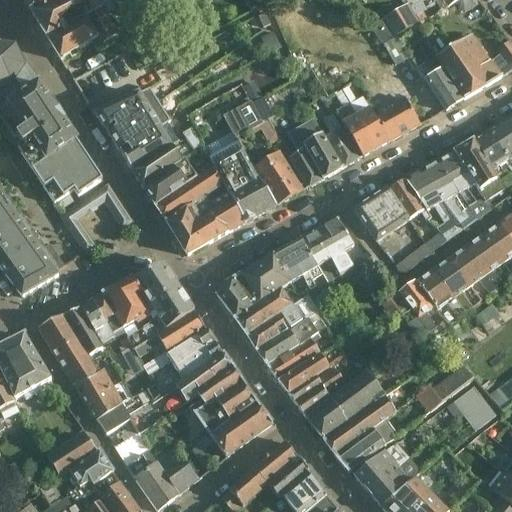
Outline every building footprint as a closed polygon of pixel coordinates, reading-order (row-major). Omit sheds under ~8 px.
[(19,0),(28,15),(30,15),(58,0),(19,0)] [(58,0),(30,15),(60,66),(63,64),(62,61),(97,42),(102,50),(120,38),(106,16),(116,10),(109,0),(99,0),(99,1),(98,0),(58,0)] [(420,25),(410,11),(402,0),(398,0),(401,6),(404,9),(394,16),(370,31),(378,43),(379,42),(381,47),(383,46),(397,38),(420,25)] [(402,0),(410,11),(427,0),(402,0)] [(427,0),(410,11),(420,25),(427,21),(423,14),(427,11),(426,10),(436,4),(438,9),(441,7),(444,11),(448,8),(455,4),(462,0),(427,0)] [(458,11),(465,15),(478,7),(477,0),(476,0),(462,0),(455,4),(458,11)] [(265,15),(258,18),(263,29),(270,26),(265,15)] [(261,40),(268,53),(279,48),(272,35),(261,40)] [(471,36),(437,59),(463,102),(464,103),(500,80),(511,72),(511,45),(509,42),(496,52),(498,55),(499,57),(489,63),(471,36)] [(383,46),(396,68),(410,60),(397,39),(397,38),(383,46)] [(423,39),(415,44),(427,65),(417,70),(424,81),(445,112),(446,113),(463,102),(437,59),(435,60),(423,39)] [(36,180),(55,207),(74,194),(78,199),(103,182),(77,146),(78,146),(38,86),(26,68),(24,69),(15,48),(0,47),(0,98),(6,107),(0,111),(0,135),(21,157),(11,165),(26,187),(36,180)] [(348,88),(342,92),(350,106),(357,117),(358,116),(376,152),(388,145),(389,144),(375,120),(369,110),(362,99),(356,103),(348,88)] [(150,90),(95,117),(107,136),(158,103),(150,90)] [(379,118),(375,120),(389,144),(420,127),(405,100),(378,116),(379,118)] [(158,103),(107,136),(119,155),(166,124),(167,125),(171,123),(158,103)] [(231,135),(203,150),(214,169),(224,188),(228,196),(245,226),(274,210),(253,170),(237,140),(241,138),(244,142),(261,133),(259,128),(263,126),(260,122),(251,103),(223,119),(231,135)] [(350,106),(336,114),(342,125),(362,160),(376,152),(358,116),(357,117),(350,106)] [(323,139),(341,173),(360,162),(359,160),(358,160),(341,130),(332,116),(322,121),(330,136),(324,139),(323,139)] [(511,117),(503,123),(511,135),(511,117)] [(288,161),(307,193),(322,184),(341,173),(323,139),(324,139),(313,121),(287,136),(298,155),(288,161)] [(263,126),(259,128),(261,133),(270,148),(280,143),(268,123),(263,126)] [(511,135),(503,123),(487,133),(507,164),(506,165),(511,174),(511,135)] [(166,124),(119,155),(131,173),(171,148),(179,143),(178,141),(178,142),(167,125),(166,124)] [(191,129),(182,135),(193,151),(201,146),(191,129)] [(474,142),(472,143),(498,181),(499,184),(509,177),(506,172),(503,174),(500,169),(506,165),(507,164),(487,133),(474,142)] [(472,143),(453,156),(491,212),(494,210),(489,202),(504,192),(499,184),(498,181),(472,143)] [(171,148),(131,173),(144,192),(187,165),(185,162),(181,164),(171,148)] [(280,154),(253,170),(274,210),(277,208),(277,209),(303,193),(280,154)] [(453,156),(438,164),(478,221),(491,212),(453,156)] [(438,164),(421,173),(444,204),(464,231),(473,225),(474,225),(478,221),(438,164)] [(187,165),(144,192),(154,207),(155,209),(195,181),(196,181),(187,165)] [(165,224),(186,259),(228,235),(245,226),(228,196),(211,205),(209,202),(215,199),(213,195),(224,188),(214,169),(212,171),(196,181),(195,181),(206,199),(165,224)] [(421,173),(404,182),(405,182),(426,214),(427,214),(434,209),(443,225),(444,226),(436,231),(439,235),(440,234),(447,243),(457,236),(463,232),(464,231),(444,204),(421,173)] [(195,181),(155,209),(165,224),(206,199),(195,181)] [(387,191),(409,222),(420,215),(426,224),(431,220),(427,214),(426,214),(405,182),(388,192),(387,191)] [(88,253),(134,220),(108,185),(63,218),(88,253)] [(387,191),(354,212),(375,245),(409,223),(409,222),(387,191)] [(0,269),(22,299),(59,278),(56,274),(65,268),(49,246),(40,252),(0,196),(0,269)] [(511,215),(499,225),(511,244),(511,215)] [(338,220),(320,231),(329,247),(320,252),(326,264),(325,265),(329,270),(332,268),(340,281),(352,273),(352,272),(371,260),(367,254),(349,266),(341,253),(351,248),(337,223),(339,222),(338,220)] [(511,259),(511,244),(499,225),(482,237),(503,266),(503,265),(511,259)] [(320,231),(302,241),(322,276),(320,278),(325,287),(335,281),(329,270),(325,265),(326,264),(320,252),(329,247),(320,231)] [(434,238),(426,245),(433,255),(447,243),(440,234),(439,235),(434,238)] [(466,249),(497,293),(506,286),(495,272),(498,269),(510,284),(511,282),(511,276),(503,265),(503,266),(482,237),(466,249)] [(287,249),(273,257),(276,263),(280,260),(283,266),(281,268),(283,271),(280,272),(288,287),(291,285),(302,279),(310,293),(317,289),(312,282),(320,278),(322,276),(302,241),(301,240),(287,249)] [(426,245),(395,268),(398,273),(406,275),(425,261),(433,255),(426,245)] [(480,282),(490,297),(497,293),(466,249),(450,260),(470,289),(480,282)] [(273,257),(259,266),(264,275),(274,292),(261,300),(263,303),(281,291),(282,291),(288,287),(280,272),(283,271),(281,268),(283,266),(280,260),(276,263),(273,257)] [(433,272),(464,316),(473,309),(462,295),(470,289),(450,260),(433,272)] [(162,265),(134,282),(153,321),(153,322),(165,313),(159,301),(177,288),(162,265)] [(255,268),(246,273),(261,300),(274,292),(264,275),(259,266),(255,268)] [(446,307),(457,321),(464,316),(433,272),(417,284),(435,309),(437,313),(446,307)] [(218,290),(216,299),(219,299),(234,320),(233,321),(235,322),(235,323),(263,303),(261,300),(246,273),(240,277),(219,290),(218,290)] [(93,303),(92,303),(114,340),(115,340),(126,334),(124,331),(124,330),(125,329),(126,330),(136,324),(139,326),(151,318),(153,321),(134,282),(134,281),(134,280),(126,284),(116,289),(102,298),(101,298),(93,303)] [(435,309),(417,284),(416,283),(400,294),(412,311),(425,329),(424,330),(432,342),(448,329),(450,328),(445,322),(439,327),(439,326),(435,328),(426,315),(435,309)] [(152,325),(126,341),(131,349),(134,355),(157,339),(194,314),(177,288),(159,301),(165,313),(153,322),(154,323),(152,325)] [(263,303),(235,323),(247,339),(278,318),(288,334),(308,320),(318,314),(307,298),(292,308),(281,291),(263,303)] [(381,307),(394,324),(407,315),(410,313),(397,295),(381,307)] [(92,303),(79,311),(102,351),(102,352),(105,350),(103,347),(114,340),(92,303)] [(486,311),(494,324),(501,319),(492,307),(486,311)] [(77,310),(63,318),(85,363),(88,362),(90,365),(91,364),(88,359),(102,351),(79,311),(78,311),(77,310)] [(406,326),(414,337),(424,330),(425,329),(412,311),(410,313),(407,315),(412,322),(406,326)] [(494,324),(486,311),(475,319),(484,331),(494,324)] [(157,339),(134,355),(138,361),(162,346),(166,354),(205,331),(194,314),(157,339)] [(288,334),(256,353),(267,368),(318,336),(312,326),(322,319),(318,314),(308,320),(288,334)] [(63,319),(39,333),(74,388),(97,376),(98,376),(91,364),(90,365),(88,362),(85,363),(63,318),(63,319)] [(247,340),(248,343),(256,353),(288,334),(278,318),(247,339),(247,340)] [(432,342),(442,357),(459,347),(458,345),(467,339),(458,325),(453,329),(451,326),(450,328),(448,329),(432,342)] [(144,367),(143,368),(143,370),(149,378),(171,365),(174,369),(214,345),(205,331),(166,354),(164,355),(165,356),(145,368),(144,367)] [(318,336),(267,368),(267,369),(278,383),(320,356),(313,346),(321,340),(318,336)] [(0,374),(15,403),(23,398),(26,403),(38,396),(35,392),(51,384),(26,339),(27,339),(26,337),(21,339),(21,340),(10,345),(0,349),(0,374)] [(214,345),(174,369),(182,382),(223,357),(223,356),(222,357),(214,345)] [(126,353),(121,356),(133,376),(143,370),(143,368),(138,361),(134,355),(131,349),(125,352),(126,353)] [(321,357),(320,356),(278,383),(278,384),(288,397),(290,396),(290,397),(330,369),(329,370),(321,357)] [(183,383),(175,389),(184,402),(232,370),(223,357),(182,382),(183,383)] [(432,392),(441,405),(474,380),(464,367),(432,392)] [(330,369),(290,397),(296,405),(306,419),(331,402),(329,400),(328,398),(345,386),(333,368),(330,371),(330,369)] [(232,370),(184,402),(185,405),(186,404),(187,405),(198,397),(201,403),(189,411),(193,418),(194,417),(195,417),(195,418),(215,404),(220,409),(224,413),(229,410),(225,406),(242,394),(243,395),(247,392),(243,387),(240,381),(233,370),(232,371),(232,370)] [(97,376),(74,388),(77,394),(80,398),(84,404),(112,389),(103,373),(98,376),(97,376)] [(331,402),(306,419),(323,442),(324,443),(384,399),(366,373),(329,400),(331,402)] [(0,433),(4,432),(1,426),(0,425),(5,422),(0,413),(15,405),(16,405),(15,403),(0,374),(0,433)] [(511,379),(489,397),(502,414),(511,405),(511,379)] [(112,389),(84,404),(96,423),(121,407),(124,411),(135,405),(123,383),(112,389)] [(414,399),(427,416),(441,405),(432,392),(429,388),(414,399)] [(468,405),(479,397),(474,389),(462,397),(468,405)] [(229,410),(224,413),(228,417),(232,416),(235,421),(256,406),(251,399),(247,392),(243,395),(242,394),(225,406),(229,410)] [(446,410),(457,424),(464,419),(460,415),(470,407),(468,405),(462,397),(446,410)] [(468,405),(470,407),(474,412),(485,404),(479,397),(468,405)] [(384,399),(324,443),(336,458),(373,432),(386,422),(396,415),(385,400),(384,399)] [(220,409),(215,404),(195,418),(206,435),(208,434),(211,439),(215,436),(214,435),(221,430),(226,437),(236,429),(247,445),(247,446),(272,427),(257,406),(256,406),(235,421),(232,416),(228,417),(224,413),(220,409)] [(477,417),(479,419),(490,411),(485,404),(474,412),(477,417)] [(121,407),(96,423),(105,438),(131,422),(124,411),(121,407)] [(464,419),(467,424),(477,417),(474,412),(470,407),(460,415),(464,419)] [(479,419),(485,427),(496,418),(490,411),(479,419)] [(467,424),(475,434),(485,427),(479,419),(477,417),(467,424)] [(373,432),(336,458),(336,459),(344,469),(348,474),(349,473),(349,474),(385,447),(398,438),(386,422),(373,432)] [(206,435),(190,446),(194,451),(192,452),(204,469),(211,465),(215,471),(223,464),(217,456),(211,460),(203,449),(213,442),(226,460),(227,461),(247,446),(247,445),(236,429),(226,437),(221,430),(214,435),(215,436),(211,439),(208,434),(206,435)] [(46,459),(60,481),(69,475),(98,455),(98,454),(82,434),(46,459)] [(134,481),(155,511),(159,511),(180,498),(169,482),(156,465),(154,460),(149,452),(138,435),(114,451),(126,469),(134,481)] [(221,500),(220,501),(229,511),(244,511),(243,510),(244,509),(243,509),(268,489),(277,500),(279,501),(309,474),(308,474),(297,462),(298,461),(285,445),(285,446),(253,472),(229,492),(229,493),(221,500)] [(385,452),(354,479),(363,489),(364,489),(368,494),(398,467),(409,460),(396,445),(385,452)] [(169,482),(180,498),(199,483),(175,447),(175,446),(162,455),(154,460),(156,465),(169,482)] [(70,497),(76,505),(95,493),(93,490),(112,475),(113,476),(115,475),(100,453),(98,454),(98,455),(69,475),(78,490),(68,497),(69,498),(70,497)] [(398,467),(368,494),(373,500),(372,501),(374,503),(382,511),(414,481),(413,479),(420,473),(409,460),(398,467)] [(511,460),(502,474),(511,482),(511,460)] [(277,500),(264,511),(310,511),(327,497),(325,495),(324,496),(310,479),(312,477),(309,474),(279,501),(277,500)] [(511,511),(511,482),(502,474),(488,491),(500,500),(492,508),(497,511),(511,511)] [(102,502),(109,511),(138,511),(120,486),(113,476),(112,475),(93,490),(95,493),(102,502)] [(472,477),(460,489),(468,498),(480,486),(472,477)] [(447,511),(414,481),(382,511),(447,511)] [(76,505),(80,511),(109,511),(102,502),(95,493),(76,505)] [(80,511),(76,505),(70,497),(69,498),(61,503),(53,509),(49,511),(47,511),(80,511)] [(337,511),(327,500),(328,499),(327,497),(310,511),(337,511)]
